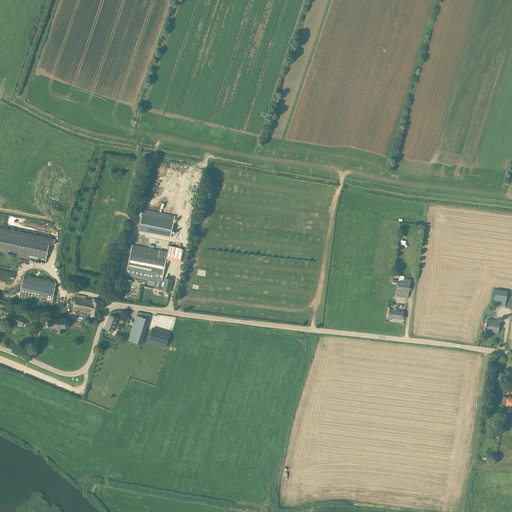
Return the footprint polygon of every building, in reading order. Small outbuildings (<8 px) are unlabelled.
[(171,237),(174,219),(143,212),(139,231),(171,237)] [(4,221),(0,237),(0,256),(46,266),(53,232),(4,221)] [(180,263),(182,250),(169,247),(168,251),(155,248),(154,257),(131,252),(126,275),(152,280),(151,282),(154,283),(155,281),(161,282),(161,283),(163,284),(162,291),(169,293),(172,280),(165,278),(164,281),(162,280),(166,260),(180,263)] [(408,298),(411,280),(405,278),(405,277),(394,274),(392,284),(398,285),(396,296),(408,298)] [(46,280),(24,276),(19,298),(52,305),(56,283),(50,282),(50,280),(46,279),(46,280)] [(505,307),(507,291),(496,289),(493,305),(505,307)] [(85,299),(86,296),(77,295),(76,297),(75,297),(73,310),(91,313),(90,316),(97,318),(100,300),(94,299),(93,300),(85,299)] [(402,319),(403,311),(389,309),(388,317),(402,319)] [(9,312),(3,310),(0,318),(0,320),(5,322),(6,320),(22,326),(25,317),(26,315),(18,311),(17,314),(9,311),(9,312)] [(113,332),(118,318),(110,315),(104,329),(113,332)] [(149,320),(136,316),(128,340),(141,344),(149,320)] [(69,326),(69,321),(65,319),(51,318),(51,321),(46,321),(46,324),(46,326),(51,326),(51,328),(58,328),(58,333),(57,333),(58,334),(58,333),(62,333),(62,334),(63,333),(62,333),(62,328),(66,328),(69,326)] [(498,332),(500,320),(497,320),(497,321),(487,320),(485,330),(487,330),(498,332)] [(171,334),(153,328),(149,342),(167,348),(171,334)] [(503,383),(504,374),(497,373),(497,375),(496,375),(494,385),(498,385),(499,382),(503,383)]
